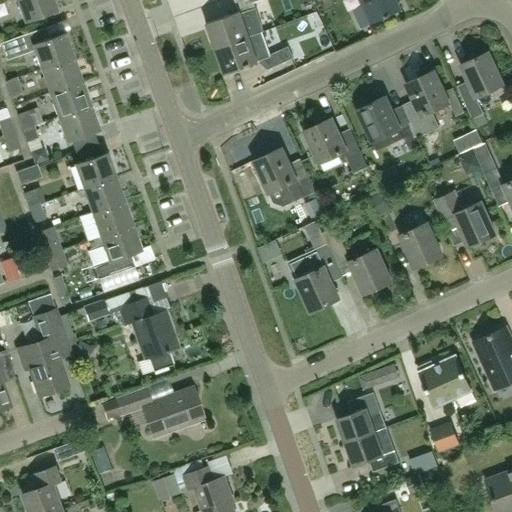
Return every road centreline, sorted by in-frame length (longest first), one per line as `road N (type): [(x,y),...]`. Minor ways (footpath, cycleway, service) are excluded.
road 1 (residential): [(180,143),(475,1)]
road 2 (residential): [(265,390),(511,280)]
road 3 (residential): [(265,390),(180,143)]
road 4 (residential): [(180,143),(128,0)]
road 5 (residential): [(309,511),(265,390)]
